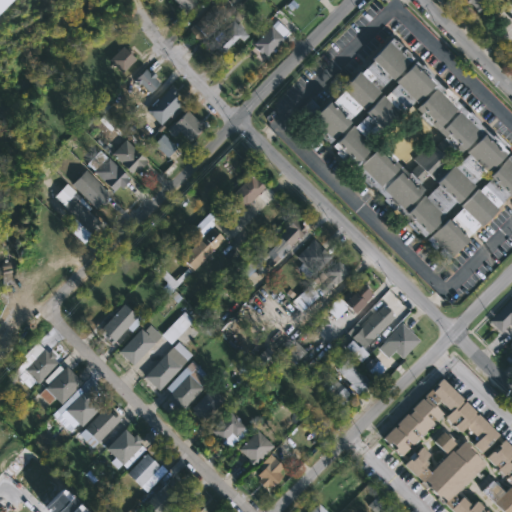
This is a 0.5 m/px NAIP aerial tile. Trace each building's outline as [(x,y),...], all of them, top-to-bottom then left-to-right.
[(0,0),(0,14),(15,0),(0,0)] [(195,0),(197,2),(185,14),(178,6),(179,5),(174,0),(195,0)] [(201,41),(188,29),(216,0),(224,0),(233,9),(201,41)] [(490,0),(474,16),(461,3),(464,0),(490,0)] [(232,18),(243,29),(242,29),(248,35),(242,40),(238,36),(225,49),(226,50),(222,54),(221,52),(217,56),(212,51),(215,47),(209,41),(232,18)] [(276,19),(290,32),(267,56),(263,52),(262,53),(254,47),(257,44),(255,43),(270,26),(276,19)] [(390,36),(410,55),(389,78),(388,77),(326,143),(295,113),(310,98),(319,107),(327,100),(329,102),(342,89),(340,87),(357,70),(359,72),(371,59),(369,58),(390,36)] [(122,46),(127,50),(129,48),(133,51),(130,54),(135,59),(121,74),(108,61),(122,46)] [(413,59),(419,65),(421,63),(431,74),(430,76),(442,88),(444,86),(455,97),(453,99),(466,112),(468,110),(479,121),(477,123),(490,135),(492,133),(503,144),(501,146),(506,151),(486,172),(484,170),(471,183),(473,185),(455,203),(454,201),(441,213),(443,215),(423,236),(394,208),(392,210),(381,199),(382,197),(349,165),(348,167),(333,152),(335,150),(330,145),(351,124),(352,125),(364,113),(363,112),(381,94),(382,95),(395,82),(393,80),(413,59)] [(144,68),(148,72),(150,70),(155,75),(153,77),(159,82),(147,93),(133,79),(144,68)] [(182,104),(179,107),(181,109),(171,120),(169,118),(162,126),(147,111),(170,86),(178,94),(175,97),(182,104)] [(187,111),(198,121),(199,120),(205,126),(190,142),(179,131),(173,138),(166,132),(187,111)] [(146,160),(137,169),(135,167),(130,172),(110,153),(125,139),(146,160)] [(511,192),(509,196),(507,194),(495,207),(497,208),(480,226),(478,224),(446,259),(438,251),(440,248),(437,245),(433,249),(428,243),(428,242),(425,239),(446,217),(448,220),(460,207),(458,206),(476,187),(478,189),(489,177),(488,175),(509,153),(511,156),(511,192)] [(128,178),(120,187),(118,185),(112,191),(92,171),(107,157),(128,178)] [(95,208),(70,183),(84,169),(109,194),(95,208)] [(251,174),(264,186),(247,205),(246,203),(236,214),(224,203),(251,174)] [(70,197),(76,202),(77,201),(101,222),(83,240),(72,230),(78,223),(61,208),(70,197)] [(223,239),(172,289),(150,267),(156,262),(174,280),(186,268),(180,262),(182,260),(179,257),(198,239),(189,230),(215,205),(224,214),(211,226),(223,239)] [(293,218),(295,220),(296,219),(306,230),(273,263),(266,256),(267,255),(264,253),(267,250),(261,244),(272,233),(275,237),(293,218)] [(330,257),(314,272),(306,264),(304,266),(294,256),(313,239),(330,257)] [(349,271),(335,285),(333,283),(332,284),(333,286),(330,289),(328,287),(323,292),(317,286),(326,277),(323,274),(326,271),(325,271),(336,259),(349,271)] [(366,288),(372,294),(351,314),(345,308),(335,318),(325,309),(338,296),(339,298),(348,289),(349,290),(359,281),(366,288)] [(511,328),(508,324),(500,331),(489,320),(511,296),(511,328)] [(140,320),(130,331),(126,327),(110,345),(107,342),(110,339),(99,328),(122,303),(140,320)] [(394,317),(363,348),(347,332),(357,322),(361,326),(383,305),(394,317)] [(192,321),(169,344),(161,336),(132,365),(118,351),(141,328),(143,330),(150,324),(160,334),(183,311),(192,321)] [(419,340),(401,358),(394,351),(386,358),(377,349),(401,323),(419,340)] [(178,342),(192,354),(158,392),(142,377),(171,345),(173,347),(178,342)] [(47,353),(49,350),(55,356),(52,359),(58,363),(38,384),(35,381),(29,388),(15,374),(18,370),(16,368),(30,353),(35,358),(43,349),(47,353)] [(372,384),(361,395),(336,370),(349,357),(363,371),(361,373),(372,384)] [(179,411),(165,397),(169,392),(164,388),(191,360),(208,377),(200,386),(201,388),(179,411)] [(79,385),(60,405),(53,398),(47,405),(36,394),(47,383),(44,380),(58,365),(62,368),(64,366),(82,383),(79,385)] [(347,399),(339,407),(317,384),(328,373),(349,394),(345,397),(347,399)] [(459,400),(462,403),(464,401),(474,412),(473,413),(475,416),(477,414),(497,434),(491,440),(489,438),(483,444),(486,446),(479,453),(470,445),(477,439),(465,427),(459,433),(457,431),(456,432),(444,420),(445,419),(443,416),(448,411),(430,392),(436,386),(434,384),(440,378),(461,399),(459,400)] [(212,411),(203,421),(199,417),(197,418),(191,412),(193,410),(190,407),(211,387),(224,400),(212,411)] [(81,390),(84,393),(86,391),(94,398),(92,400),(99,407),(81,426),(77,423),(69,431),(60,422),(63,419),(55,411),(75,391),(78,394),(81,390)] [(425,397),(442,413),(436,420),(434,419),(432,421),(433,423),(421,435),(419,434),(416,437),(419,440),(415,444),(413,443),(411,445),(410,443),(407,446),(408,448),(404,453),(405,455),(402,458),(381,439),(393,426),(395,428),(397,426),(396,424),(406,413),(408,415),(413,411),(411,409),(422,398),(423,400),(425,397)] [(103,407),(109,413),(111,411),(119,419),(90,448),(77,435),(103,407)] [(248,430),(238,441),(237,440),(229,449),(210,431),(229,412),(248,430)] [(123,428),(132,437),(135,434),(141,440),(138,443),(144,449),(125,469),(120,464),(116,469),(109,462),(114,457),(104,448),(123,428)] [(273,446),(252,467),(246,461),(247,460),(237,450),(256,430),(273,446)] [(451,449),(453,451),(463,440),(475,451),(473,453),(484,463),(448,503),(429,486),(430,485),(426,481),(424,483),(403,464),(409,458),(412,461),(417,455),(416,454),(422,446),(432,455),(427,461),(429,462),(424,467),(431,473),(447,455),(433,442),(443,431),(456,443),(451,449)] [(511,483),(511,484),(505,478),(506,476),(503,473),(502,475),(485,457),(491,451),(493,453),(499,447),(497,445),(502,439),(511,449),(511,483)] [(139,486),(138,487),(125,474),(144,453),(158,466),(160,464),(166,470),(145,492),(139,486)] [(282,477),(270,489),(267,485),(264,488),(256,481),(258,478),(256,475),(263,467),(259,464),(269,454),(283,467),(277,472),(282,477)] [(168,480),(170,478),(184,493),(164,511),(152,511),(144,504),(150,498),(168,480)] [(494,482),(504,493),(510,487),(511,489),(511,511),(502,511),(481,491),(492,480),(494,482)] [(461,497),(470,506),(475,501),(482,507),(480,509),(483,511),(485,510),(487,511),(453,511),(449,508),(461,497)] [(192,501),(197,505),(198,504),(205,511),(203,511),(180,511),(185,507),(184,506),(191,499),(192,501)] [(326,511),(308,511),(317,503),(326,511)]
